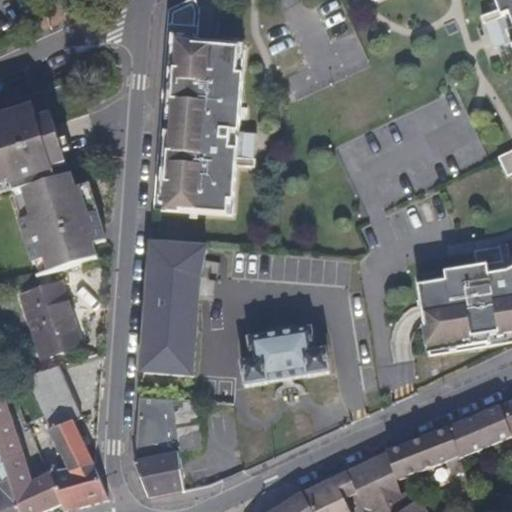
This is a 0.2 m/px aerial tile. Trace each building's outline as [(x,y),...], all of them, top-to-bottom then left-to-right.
[(194,0),(192,0),(168,11),(155,211),(234,217),(237,168),(255,168),(257,135),(239,133),(245,47),(197,43),(199,9),(194,0)] [(511,0),(370,0),(372,4),(381,0),(492,0),(498,14),(481,20),(493,52),(510,46),(511,51),(511,0)] [(280,55),(285,72),(300,67),(296,50),(280,55)] [(0,200),(11,197),(23,193),(31,220),(20,223),(33,266),(44,262),(49,276),(99,260),(95,246),(89,248),(85,234),(103,228),(90,186),(77,190),(73,177),(57,182),(54,171),(67,167),(64,156),(54,127),(47,103),(0,118),(0,200)] [(511,154),(501,160),(510,179),(511,177),(511,154)] [(31,220),(23,193),(11,197),(20,223),(31,220)] [(108,243),(103,228),(85,234),(89,248),(95,246),(108,243)] [(208,249),(152,244),(149,277),(154,277),(153,296),(148,295),(145,329),(157,329),(156,341),(142,373),(194,377),(199,299),(194,298),(196,272),(202,273),(208,249)] [(479,272),(419,279),(431,358),(511,345),(511,265),(510,249),(502,250),(502,252),(477,255),(479,272)] [(49,276),(44,262),(33,266),(37,280),(49,276)] [(83,347),(63,285),(22,298),(42,361),(83,347)] [(247,388),(331,374),(327,350),(318,352),(313,326),(248,336),(252,362),(243,364),(247,388)] [(39,375),(36,364),(26,366),(12,371),(16,382),(28,378),(39,375)] [(39,375),(28,378),(29,380),(17,386),(33,422),(44,417),(45,418),(71,473),(94,467),(74,422),(80,420),(57,368),(39,375)] [(25,455),(0,380),(0,453),(20,511),(51,511),(63,507),(50,475),(44,479),(34,484),(25,455)] [(185,493),(173,400),(140,401),(136,453),(135,466),(137,469),(149,500),(185,493)] [(511,436),(511,404),(501,409),(511,436)] [(426,511),(419,502),(413,506),(407,494),(402,497),(399,483),(450,463),(454,476),(472,469),(468,459),(511,440),(511,436),(501,409),(388,455),(348,474),(358,495),(365,511),(366,511),(426,511)] [(0,511),(20,511),(0,453),(0,511)] [(73,511),(110,502),(97,471),(96,467),(71,473),(50,475),(63,507),(64,511),(73,511)] [(358,495),(348,474),(334,481),(344,502),(358,495)] [(349,511),(344,502),(334,481),(304,495),(303,495),(275,511),(349,511)]
